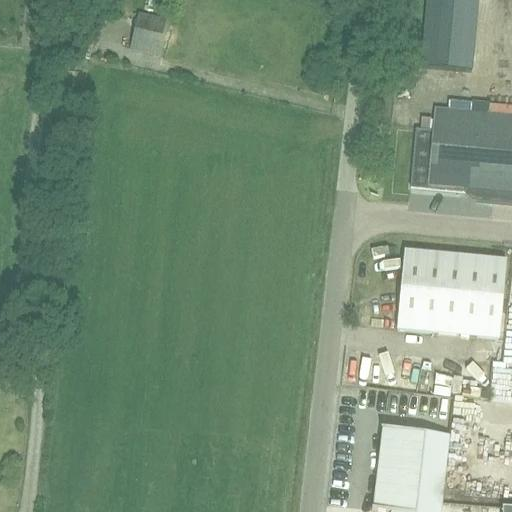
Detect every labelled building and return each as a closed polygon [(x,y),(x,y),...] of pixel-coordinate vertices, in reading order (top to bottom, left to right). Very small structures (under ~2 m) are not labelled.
[(462,73),(468,0),(426,0),(420,69),(462,73)] [(160,55),(168,20),(141,13),(133,48),(160,55)] [(415,132),(410,190),(466,195),(476,195),(476,203),(511,206),(511,116),(488,114),(471,112),(434,109),(432,133),(415,132)] [(498,342),(505,262),(404,254),(397,333),(498,342)] [(383,370),(362,371),(363,387),(383,386),(383,370)] [(415,371),(414,381),(390,379),(389,388),(435,393),(436,385),(429,384),(431,373),(415,371)] [(445,387),(465,387),(465,397),(474,397),(474,379),(465,379),(465,372),(445,372),(445,387)] [(440,511),(448,437),(380,430),(380,431),(381,431),(373,510),(371,510),(371,511),(372,511),(440,511)]
